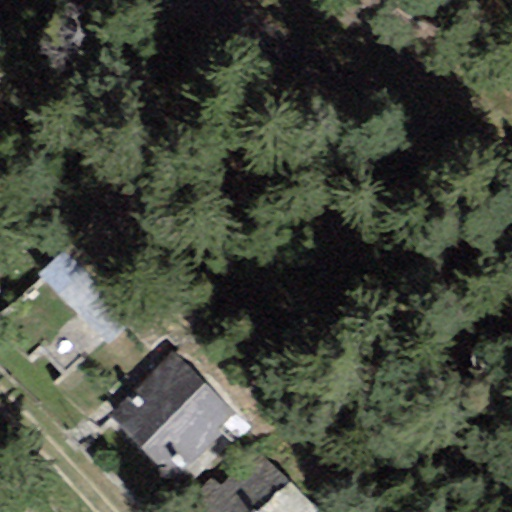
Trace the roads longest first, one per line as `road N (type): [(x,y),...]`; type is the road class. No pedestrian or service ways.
road 1 (unclassified): [(511,164),(337,80),(208,0)]
road 2 (track): [(0,408),(99,511)]
